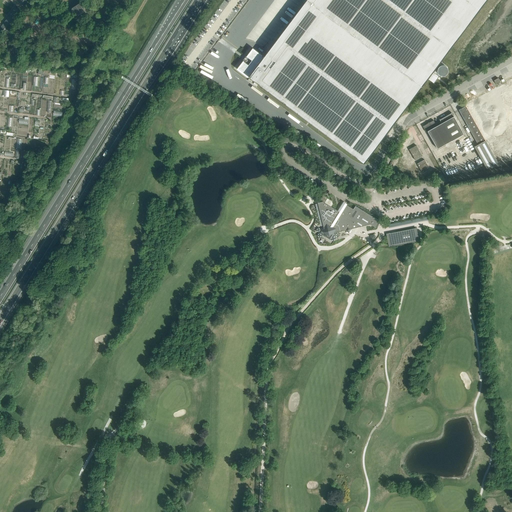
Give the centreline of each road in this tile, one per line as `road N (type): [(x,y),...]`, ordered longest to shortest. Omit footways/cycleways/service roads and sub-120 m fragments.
road 1 (track): [(0,410),(50,345),(152,117),(181,98),(198,95),(255,130),(288,191),(309,208),(307,227)]
road 2 (track): [(382,230),(423,222),(478,226),(466,239),(466,288),(480,377),(474,411),(492,456),(470,511)]
road 3 (motorway): [(0,320),(198,0)]
road 4 (motorway): [(184,0),(0,296)]
road 5 (track): [(382,230),(287,328),(268,367),(260,511)]
road 6 (track): [(365,511),(364,453),(385,408),(385,358),(423,242),(419,223)]
road 7 (unclassified): [(373,194),(418,107),(511,57)]
road 8 (track): [(261,230),(298,222),(321,247),(382,230)]
